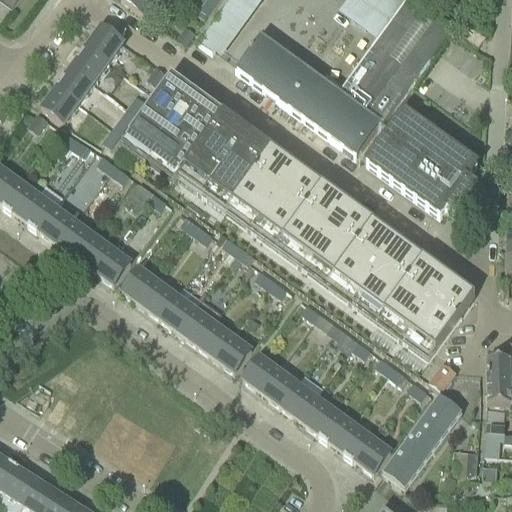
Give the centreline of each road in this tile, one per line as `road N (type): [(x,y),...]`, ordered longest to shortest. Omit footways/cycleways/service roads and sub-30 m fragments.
road 1 (residential): [(485,289),(87,0)]
road 2 (unclassified): [(0,368),(74,320),(101,325),(305,466),(333,496),(323,511)]
road 3 (residential): [(485,289),(502,0)]
road 4 (unclassified): [(138,511),(0,428)]
